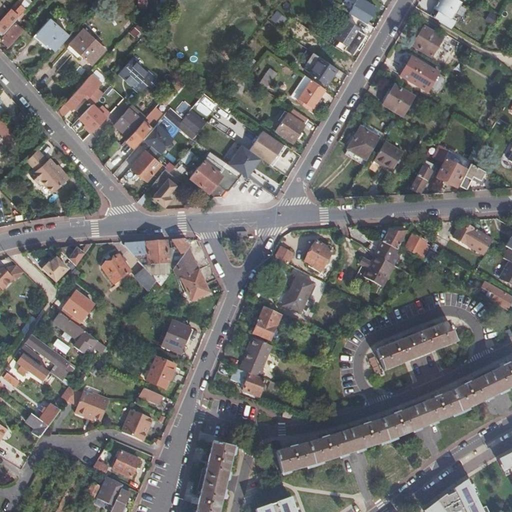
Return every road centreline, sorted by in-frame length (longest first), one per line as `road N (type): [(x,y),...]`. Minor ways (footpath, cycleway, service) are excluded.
road 1 (unclassified): [(402,0),(295,185),(293,216)]
road 2 (residential): [(380,406),(357,364),(374,337),(450,310),(473,321),(487,361)]
road 3 (unclassified): [(511,203),(293,216)]
road 4 (residential): [(178,460),(100,432),(48,441),(21,486),(0,493)]
road 5 (residential): [(125,225),(115,198),(0,72)]
road 6 (residential): [(377,511),(436,463),(511,424)]
road 7 (residential): [(380,406),(311,426),(255,425)]
road 8 (residential): [(190,409),(234,289)]
road 9 (unclassified): [(125,225),(0,243)]
